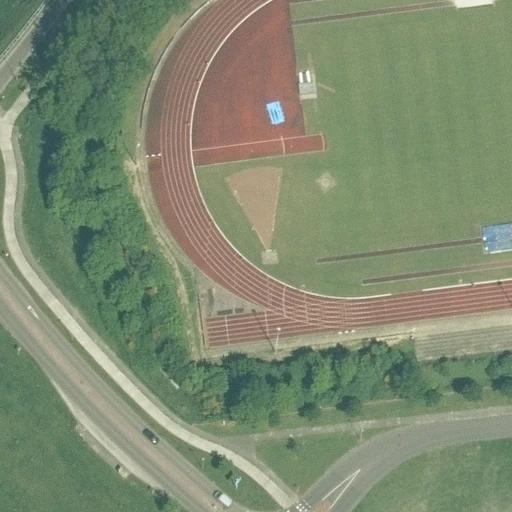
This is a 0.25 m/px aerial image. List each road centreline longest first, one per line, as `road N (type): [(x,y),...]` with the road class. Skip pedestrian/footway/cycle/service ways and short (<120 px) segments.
road 1 (tertiary): [(230,511),(110,402),(0,274)]
road 2 (tertiary): [(0,308),(88,409),(200,511)]
road 3 (unclassified): [(511,428),(422,440),(382,455),(346,483)]
